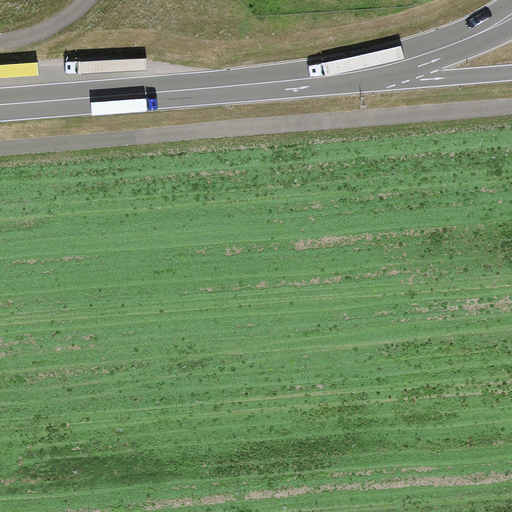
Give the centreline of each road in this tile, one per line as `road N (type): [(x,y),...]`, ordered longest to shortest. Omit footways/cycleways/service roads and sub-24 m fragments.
road 1 (track): [(0,153),(511,110)]
road 2 (primary): [(134,102),(364,77)]
road 3 (primary): [(364,77),(448,55),(511,22)]
road 4 (secondary): [(364,77),(511,72)]
road 5 (primary): [(134,102),(0,109)]
